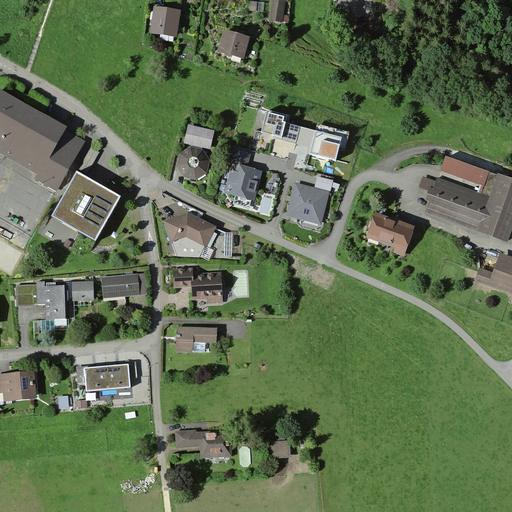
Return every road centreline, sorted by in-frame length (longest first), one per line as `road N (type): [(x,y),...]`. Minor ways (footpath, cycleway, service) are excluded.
road 1 (residential): [(141,171),(413,300),(506,375)]
road 2 (residential): [(0,63),(66,99),(141,171)]
road 3 (residential): [(141,171),(154,270),(153,342)]
road 4 (residential): [(0,356),(153,342)]
road 5 (residential): [(153,342),(165,488)]
